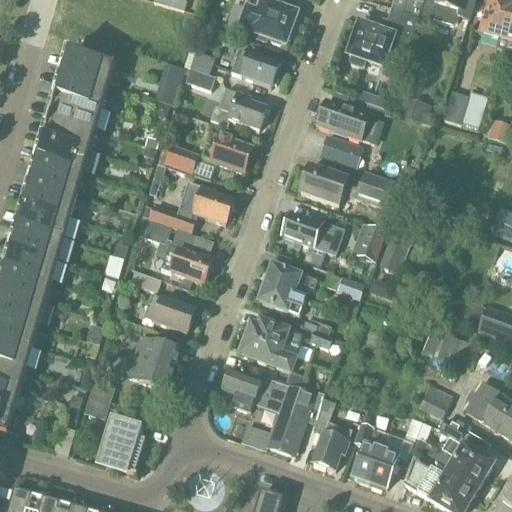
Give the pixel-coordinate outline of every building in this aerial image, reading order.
[(168,12),(171,2),(163,0),(155,0),(153,7),(168,12)] [(251,36),(250,37),(270,45),(271,47),(279,50),(282,49),(285,50),(286,47),(289,46),(292,38),(290,35),(296,19),(272,10),(276,0),(249,0),(238,32),(251,36)] [(424,0),(419,0),(419,3),(409,0),(404,0),(400,16),(417,21),(423,2),(424,0)] [(436,9),(431,23),(454,30),(457,21),(468,25),(474,2),(467,0),(437,0),(436,6),(435,9),(436,9)] [(508,45),(511,32),(511,6),(493,1),(481,37),(508,45)] [(171,2),(168,12),(184,16),(187,7),(171,2)] [(385,24),(387,25),(410,33),(412,34),(413,31),(417,21),(400,16),(389,12),(385,24)] [(384,69),(396,73),(410,33),(387,25),(383,37),(359,29),(353,45),(350,46),(347,54),(349,57),(348,59),(349,60),(348,64),(349,66),(360,70),(362,69),(364,65),(382,72),(384,69)] [(239,56),(230,79),(271,93),(279,69),(260,63),(261,60),(249,56),(248,59),(239,56)] [(195,58),(190,74),(209,81),(214,64),(195,57),(195,58)] [(62,80),(108,93),(115,71),(69,58),(62,80)] [(215,83),(209,81),(190,74),(188,80),(185,88),(210,96),(215,83)] [(62,80),(56,103),(102,116),(108,93),(62,80)] [(250,104),(237,99),(237,100),(225,95),(218,113),(215,112),(210,126),(227,132),(229,126),(258,137),(266,114),(249,107),(250,104)] [(471,95),(468,105),(463,124),(479,129),(487,101),(471,95)] [(468,105),(451,99),(443,127),(460,133),(463,124),(468,105)] [(384,113),(387,105),(373,100),(370,108),(384,113)] [(403,101),(397,120),(425,129),(431,110),(403,101)] [(56,103),(50,124),(96,137),(102,116),(56,103)] [(372,149),(385,153),(405,160),(416,126),(400,121),(396,134),(379,128),(368,124),(368,123),(325,108),(317,131),(361,146),(361,145),(372,149)] [(492,123),(486,141),(505,147),(511,129),(492,123)] [(50,124),(44,144),(90,158),(96,137),(50,124)] [(206,149),(216,153),(211,167),(223,172),(243,179),(251,155),(232,148),(233,145),(220,141),(220,142),(210,138),(206,149)] [(326,143),(319,163),(353,175),(360,155),(326,143)] [(44,144),(37,168),(83,181),(90,158),(44,144)] [(165,172),(191,181),(198,163),(171,154),(164,172),(165,172)] [(37,168),(31,188),(77,202),(83,181),(37,168)] [(165,172),(164,172),(157,169),(148,198),(155,200),(165,172)] [(360,190),(309,173),(300,199),(338,212),(342,199),(393,217),(401,192),(364,180),(360,190)] [(138,186),(139,182),(123,178),(120,191),(136,195),(138,186)] [(31,188),(24,211),(70,225),(77,202),(31,188)] [(225,231),(233,207),(214,200),(215,198),(202,193),(202,194),(192,190),(183,216),(193,219),(193,220),(225,231)] [(148,223),(192,239),(196,226),(153,210),(148,223)] [(24,211),(18,232),(64,245),(70,225),(24,211)] [(313,253),(323,257),(337,262),(344,246),(338,244),(340,237),(341,237),(342,235),(332,232),(331,235),(321,231),(322,228),(310,224),(309,227),(290,220),(281,244),(313,255),(313,253)] [(171,234),(150,226),(144,242),(165,250),(171,234)] [(386,239),(367,231),(357,261),(374,268),(386,239)] [(18,232),(12,255),(58,268),(64,245),(18,232)] [(380,272),(393,277),(405,245),(392,240),(380,272)] [(178,256),(169,253),(160,275),(170,278),(170,279),(203,291),(212,267),(179,255),(178,256)] [(12,255),(6,276),(52,289),(58,268),(12,255)] [(265,289),(305,303),(312,285),(301,281),(271,271),(270,273),(267,274),(265,281),(267,282),(265,289)] [(6,276),(0,294),(0,296),(46,310),(52,289),(6,276)] [(135,277),(130,289),(157,299),(161,286),(135,277)] [(364,292),(342,284),(336,299),(359,307),(364,292)] [(395,295),(374,287),(370,299),(391,307),(395,295)] [(298,322),(305,303),(265,289),(263,296),(259,296),(257,303),(259,306),(257,308),(287,319),(288,318),(298,322)] [(0,296),(0,321),(39,333),(46,310),(0,296)] [(152,301),(143,324),(153,327),(153,328),(186,340),(194,316),(162,304),(152,301)] [(511,322),(488,313),(479,337),(511,348),(511,322)] [(0,321),(0,344),(33,354),(39,333),(0,321)] [(318,328),(306,324),(303,332),(315,336),(318,328)] [(242,344),(280,358),(283,348),(298,353),(301,344),(287,338),(261,328),(258,334),(251,331),(249,336),(245,337),(242,344)] [(331,345),(313,338),(310,348),(327,355),(331,345)] [(167,396),(175,372),(180,356),(139,342),(126,381),(138,385),(138,386),(167,396)] [(449,342),(442,360),(487,376),(494,358),(449,342)] [(0,344),(0,369),(26,377),(33,354),(0,344)] [(279,358),(280,358),(242,344),(239,352),(242,356),(240,361),(289,379),(295,364),(279,358)] [(0,369),(0,391),(20,398),(26,377),(0,369)] [(231,376),(223,398),(235,403),(232,412),(249,418),(252,410),(277,419),(266,452),(295,462),(315,402),(302,397),(293,394),(261,382),(260,386),(231,376)] [(307,384),(298,381),(293,394),(302,397),(307,384)] [(511,406),(484,388),(465,417),(511,446),(511,406)] [(0,391),(0,414),(14,418),(20,398),(0,391)] [(72,399),(68,410),(79,413),(82,402),(72,399)] [(449,413),(426,401),(420,412),(442,424),(449,413)] [(14,418),(0,414),(0,439),(7,442),(14,418)] [(142,432),(111,422),(106,437),(115,439),(106,471),(134,480),(135,474),(136,475),(145,445),(143,444),(143,445),(139,443),(142,432)] [(352,449),(364,454),(354,483),(358,484),(357,487),(369,491),(384,450),(387,440),(359,430),(352,449)] [(335,443),(321,439),(311,468),(315,470),(315,473),(321,475),(324,473),(335,477),(341,460),(344,461),(348,448),(347,448),(351,437),(339,433),(335,443)] [(418,443),(413,454),(421,458),(426,447),(418,443)] [(441,456),(485,483),(493,469),(463,452),(462,452),(448,444),(441,456)] [(400,455),(384,450),(369,491),(381,496),(382,493),(386,495),(397,464),(400,455)] [(444,482),(474,500),(485,483),(441,456),(434,468),(448,476),(444,482)] [(430,506),(439,511),(467,511),(474,500),(444,482),(413,462),(403,489),(430,506)] [(40,511),(43,504),(14,496),(9,511),(40,511)] [(261,497),(256,511),(281,511),(283,505),(261,497)]
